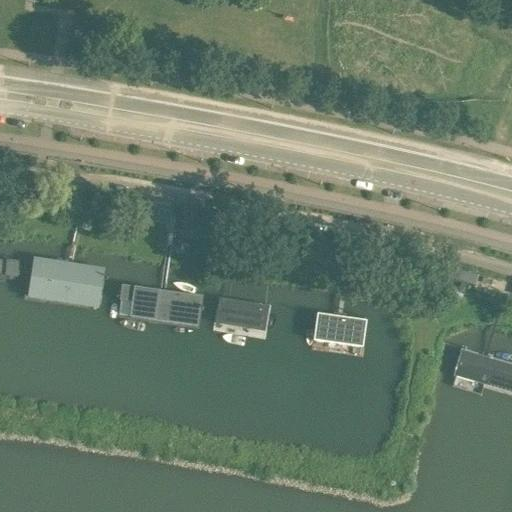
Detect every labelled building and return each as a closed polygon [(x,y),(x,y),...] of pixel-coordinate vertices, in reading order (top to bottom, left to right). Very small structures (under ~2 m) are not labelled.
[(82,196),(65,194),(63,206),(80,209),(82,196)] [(169,220),(171,207),(147,202),(145,216),(169,220)] [(19,264),(0,263),(0,281),(18,283),(19,264)] [(29,301),(98,310),(103,271),(34,263),(29,301)] [(477,280),(451,273),(448,283),(474,290),(477,280)] [(197,316),(201,288),(123,277),(119,306),(197,316)] [(221,299),(217,333),(270,339),(274,305),(221,299)] [(379,320),(292,303),(288,325),(374,342),(379,320)] [(511,394),(511,366),(461,352),(451,386),(480,394),(483,386),(511,394)]
